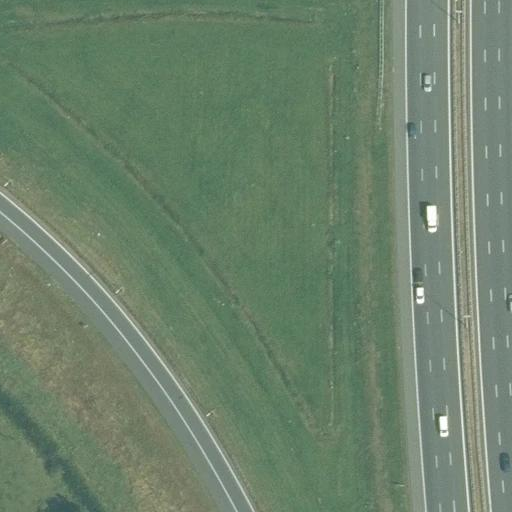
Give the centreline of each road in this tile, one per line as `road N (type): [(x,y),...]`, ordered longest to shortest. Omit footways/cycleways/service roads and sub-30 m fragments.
road 1 (motorway): [(509,511),(491,0)]
road 2 (motorway): [(429,0),(447,511)]
road 3 (motorway): [(0,203),(151,359),(242,511)]
